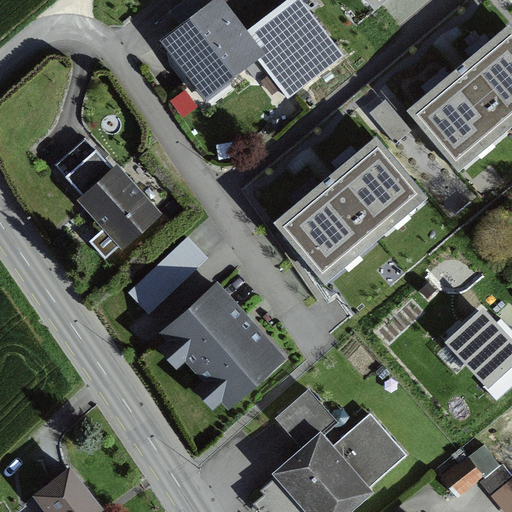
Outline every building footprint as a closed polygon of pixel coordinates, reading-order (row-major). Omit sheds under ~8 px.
[(297,0),(290,0),(241,38),(253,54),(252,55),(285,99),(341,56),(297,0)] [(252,55),(253,54),(241,38),(215,5),(167,41),(205,91),(252,55)] [(511,29),(510,27),(410,110),(458,167),(511,122),(511,29)] [(376,139),(276,223),(326,281),(426,198),(376,139)] [(103,259),(152,215),(87,143),(56,170),(106,225),(87,242),(103,259)] [(200,266),(184,248),(127,299),(144,317),(200,266)] [(282,364),(217,297),(165,348),(230,415),(282,364)] [(511,332),(482,299),(443,335),(487,383),(511,359),(511,332)] [(341,511),(365,491),(363,489),(402,455),(368,416),(332,447),(321,435),(311,444),(304,436),(328,416),(306,391),(280,414),(301,439),(304,437),(310,444),(277,474),(278,475),(260,491),(264,495),(253,504),(259,511),(341,511)] [(481,476),(469,460),(445,478),(457,494),(481,476)] [(490,494),(511,477),(502,465),(480,482),(490,494)] [(36,496),(48,511),(97,511),(66,472),(36,496)] [(511,511),(511,480),(493,496),(505,511),(511,511)]
